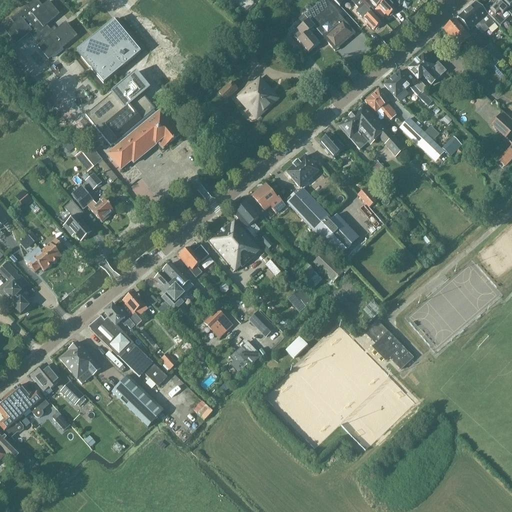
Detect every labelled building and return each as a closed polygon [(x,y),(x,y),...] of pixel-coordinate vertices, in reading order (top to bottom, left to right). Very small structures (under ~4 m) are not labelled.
[(14,24),(5,32),(15,44),(29,33),(33,38),(34,36),(41,44),(39,45),(37,47),(48,60),(76,37),(65,24),(56,31),(54,29),(50,32),(46,27),(44,29),(43,28),(58,15),(55,11),(52,7),(48,3),(42,8),(35,0),(11,20),(14,24)] [(300,26),(291,34),(297,41),(308,54),(324,40),(334,52),(355,35),(342,20),(325,0),(322,0),(309,11),(304,16),(306,18),(308,20),(301,27),(300,26)] [(362,0),(349,0),(359,10),(356,13),(373,31),(381,24),(368,10),(370,8),(362,0)] [(385,0),(371,0),(369,2),(376,8),(377,7),(388,17),(395,9),(385,0)] [(511,17),(511,3),(510,1),(507,4),(503,0),(494,0),(494,1),(493,3),(491,1),(485,7),(489,11),(486,13),(495,22),(505,22),(510,16),(511,17)] [(485,26),(488,30),(495,24),(487,15),(486,16),(474,3),(457,18),(469,31),(474,27),(478,31),(485,26)] [(76,52),(103,84),(140,53),(113,21),(76,52)] [(482,53),(479,50),(471,41),(454,21),(443,29),(459,48),(464,43),(468,49),(466,50),(474,60),(482,53)] [(471,41),(479,50),(486,45),(478,35),(471,41)] [(489,45),(481,51),(483,53),(495,67),(503,61),(489,45)] [(437,63),(433,67),(422,55),(407,69),(418,81),(422,77),(432,86),(437,81),(437,80),(446,72),(437,63)] [(399,72),(391,79),(403,92),(404,91),(408,87),(417,97),(426,107),(432,102),(424,93),(423,93),(421,95),(414,87),(410,85),(399,72)] [(463,72),(459,77),(468,86),(473,81),(463,72)] [(40,93),(46,100),(53,94),(57,99),(69,89),(64,83),(69,80),(63,73),(40,93)] [(114,146),(117,149),(157,116),(154,112),(155,111),(143,96),(148,90),(136,75),(113,95),(86,117),(112,147),(114,146)] [(391,79),(383,85),(395,99),(399,104),(405,99),(401,94),(403,92),(391,79)] [(256,119),(277,100),(260,80),(239,100),(256,119)] [(423,93),(424,93),(427,90),(420,82),(414,87),(421,95),(423,93)] [(226,102),(237,91),(231,84),(219,95),(226,102)] [(386,104),(388,102),(378,90),(364,102),(375,114),(379,109),(390,121),(396,116),(395,112),(386,104)] [(390,137),(378,123),(363,106),(354,114),(353,113),(346,119),(347,120),(338,127),(348,139),(349,139),(359,151),(367,144),(370,147),(378,140),(395,158),(406,149),(393,135),(390,137)] [(180,136),(161,112),(157,116),(117,149),(109,156),(121,171),(132,163),(134,165),(158,145),(163,150),(180,136)] [(511,127),(500,116),(490,126),(504,139),(511,131),(511,127)] [(409,119),(399,129),(433,162),(443,151),(433,142),(424,133),(409,119)] [(337,152),(343,147),(338,141),(336,142),(330,134),(319,143),(325,150),(324,151),(327,155),(329,154),(333,159),(339,154),(337,152)] [(68,141),(63,146),(69,153),(74,148),(68,141)] [(455,141),(444,151),(450,157),(461,146),(455,141)] [(89,147),(81,153),(81,154),(93,168),(101,161),(89,147)] [(440,164),(445,156),(441,153),(436,161),(440,164)] [(312,177),(318,172),(304,157),(285,173),(299,189),(307,182),(311,186),(316,181),(312,177)] [(128,184),(145,202),(154,194),(138,176),(128,184)] [(95,177),(86,184),(92,192),(101,184),(95,177)] [(265,187),(252,198),(263,211),(264,213),(270,209),(276,215),(285,207),(278,198),(276,200),(265,187)] [(369,208),(376,202),(364,189),(357,195),(369,208)] [(104,201),(97,207),(83,190),(73,198),(80,206),(84,203),(102,224),(114,213),(104,201)] [(330,220),(329,219),(302,190),(287,203),(315,234),(338,258),(358,239),(336,215),(330,220)] [(15,198),(23,208),(31,201),(23,191),(15,198)] [(71,202),(64,209),(73,219),(63,228),(71,237),(73,235),(80,242),(90,233),(78,219),(82,215),(71,202)] [(254,235),(259,231),(253,223),(259,218),(246,203),(233,214),(254,238),(256,237),(254,235)] [(241,268),(261,252),(234,220),(208,243),(233,272),(240,267),(241,268)] [(34,244),(38,241),(32,234),(29,237),(34,244)] [(273,246),(265,236),(259,241),(268,251),(273,246)] [(26,240),(21,245),(26,251),(31,247),(34,244),(29,237),(26,240)] [(49,242),(40,250),(51,264),(52,263),(52,264),(54,264),(57,262),(56,259),(62,254),(58,250),(62,247),(54,239),(50,243),(49,242)] [(195,267),(208,256),(200,247),(198,249),(194,245),(180,257),(183,261),(182,262),(187,268),(189,267),(191,270),(190,271),(196,278),(201,274),(195,267)] [(40,250),(37,246),(23,259),(35,272),(40,268),(43,271),(46,268),(49,269),(51,267),(50,264),(51,264),(40,250)] [(340,262),(335,266),(323,254),(313,263),(333,283),(343,274),(344,275),(348,271),(340,262)] [(265,266),(275,278),(284,270),(274,258),(265,266)] [(15,304),(12,308),(20,316),(29,308),(28,307),(32,304),(24,296),(26,294),(23,291),(28,285),(18,275),(7,264),(0,271),(0,274),(8,283),(1,290),(15,304)] [(170,264),(162,272),(174,285),(173,286),(173,287),(167,293),(166,294),(162,298),(174,311),(182,303),(179,299),(192,286),(188,282),(170,264)] [(303,283),(314,273),(306,265),(295,275),(303,283)] [(173,287),(173,286),(160,273),(153,280),(166,294),(173,287)] [(313,275),(302,286),(309,293),(320,282),(313,275)] [(300,289),(293,295),(305,309),(312,303),(300,289)] [(125,305),(121,309),(131,322),(136,328),(142,323),(133,313),(143,305),(133,293),(122,302),(125,305)] [(151,297),(147,301),(153,307),(157,303),(151,297)] [(134,327),(119,310),(117,312),(112,306),(102,313),(103,314),(100,317),(100,318),(88,329),(109,349),(109,348),(155,394),(159,390),(157,388),(167,378),(132,345),(114,327),(120,322),(124,327),(126,325),(130,330),(134,327)] [(232,327),(224,319),(217,311),(204,324),(211,331),(219,340),(232,327)] [(275,329),(258,312),(248,322),(265,339),(275,329)] [(400,370),(412,358),(376,322),(364,334),(375,345),(373,347),(386,361),(389,359),(400,370)] [(293,359),(307,346),(299,338),(285,351),(293,359)] [(88,371),(92,377),(100,370),(77,343),(68,350),(69,352),(60,360),(77,381),(88,371)] [(178,349),(172,353),(177,359),(182,355),(178,349)] [(159,361),(169,371),(177,364),(167,353),(159,361)] [(235,355),(230,359),(235,364),(231,367),(238,375),(247,368),(235,355)] [(44,367),(31,378),(42,391),(40,393),(45,398),(52,392),(50,390),(60,381),(50,370),(48,372),(44,367)] [(127,377),(111,394),(147,428),(164,412),(127,377)] [(69,383),(60,393),(74,406),(83,397),(69,383)] [(17,402),(14,405),(23,416),(30,411),(36,418),(38,419),(39,419),(42,416),(43,415),(42,413),(41,411),(47,406),(36,393),(30,398),(19,385),(10,393),(17,402)] [(98,404),(103,395),(88,387),(83,397),(98,404)] [(23,416),(14,405),(7,396),(0,401),(0,414),(4,419),(0,423),(0,448),(11,460),(23,471),(31,462),(14,445),(16,443),(11,438),(17,433),(20,433),(24,429),(18,421),(23,416)] [(57,413),(51,418),(63,431),(69,426),(57,413)] [(95,444),(88,436),(82,440),(89,448),(95,444)]
